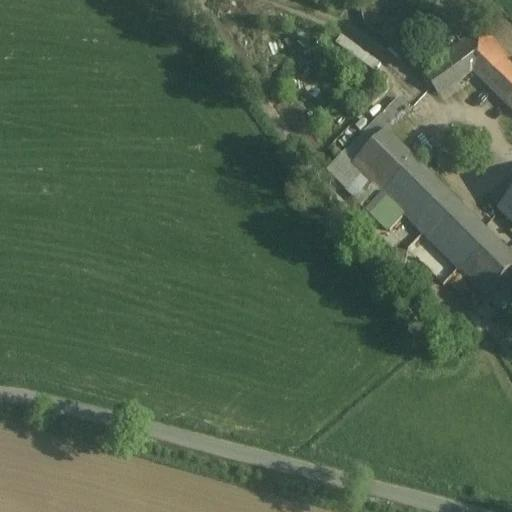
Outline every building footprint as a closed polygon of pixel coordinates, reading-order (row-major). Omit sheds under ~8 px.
[(511,62),(480,31),(421,73),(438,97),(473,72),(511,110),(511,62)] [(376,97),(349,75),(336,92),(363,115),(376,97)] [(387,86),(388,84),(387,82),(386,79),(384,78),(381,78),(379,78),(377,80),(375,82),(375,84),(375,87),(377,89),(379,90),(381,91),(384,90),(386,89),(387,86)] [(511,271),(511,260),(395,144),(363,176),(371,184),(459,271),(486,298),(511,271)] [(459,271),(371,184),(356,200),(443,287),(459,271)] [(503,190),(491,202),(500,211),(511,198),(503,190)] [(511,198),(500,211),(511,222),(511,198)]
